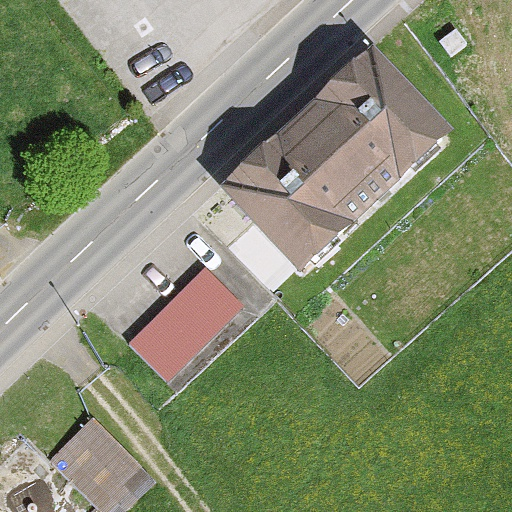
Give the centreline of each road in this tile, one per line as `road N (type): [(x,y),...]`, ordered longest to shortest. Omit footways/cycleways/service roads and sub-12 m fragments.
road 1 (tertiary): [(0,332),(363,0)]
road 2 (track): [(27,306),(192,511)]
